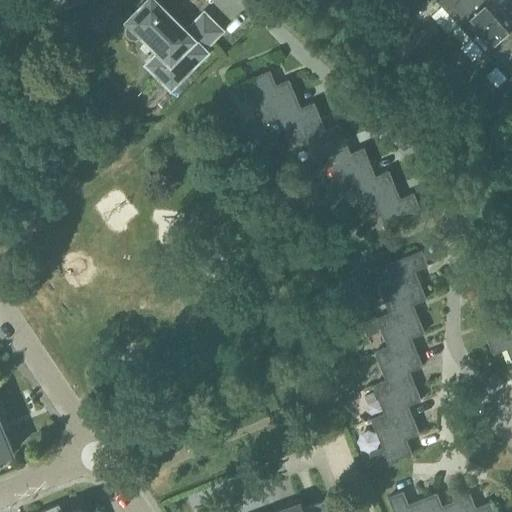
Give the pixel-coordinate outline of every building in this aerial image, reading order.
[(128,27),(126,31),(127,36),(130,39),(135,40),(139,37),(141,39),(142,37),(158,53),(146,65),(154,74),(171,90),(196,64),(208,52),(205,48),(222,32),(204,14),(186,32),(165,11),(166,10),(156,0),(145,0),(136,10),(137,11),(127,22),(128,23),(127,25),(128,27)] [(437,0),(437,1),(458,25),(465,19),(486,0),(437,0)] [(465,19),(458,25),(471,38),(477,32),(478,32),(502,11),(503,13),(511,5),(511,3),(509,0),(504,0),(498,6),(491,0),(486,0),(465,19)] [(477,32),(471,38),(483,52),(490,46),(511,26),(511,18),(510,20),(503,13),(502,11),(478,32),(477,32)] [(490,46),(483,52),(495,66),(502,59),(502,60),(511,50),(511,26),(490,46)] [(502,59),(495,66),(508,80),(511,76),(511,50),(502,60),(502,59)] [(270,71),(234,86),(240,101),(254,95),(259,109),(295,95),(289,80),(275,85),(270,71)] [(295,95),(259,109),(265,123),(278,118),(284,132),(319,118),(313,102),(300,107),(295,95)] [(319,118),(284,132),(290,146),(303,140),(309,155),(345,140),(339,125),(324,130),(319,118)] [(511,145),(511,143),(498,129),(489,137),(504,153),(511,145)] [(345,140),(309,155),(314,169),(329,163),(334,177),(369,163),(363,148),(350,153),(345,140)] [(369,163),(334,177),(340,191),(353,186),(359,199),(394,185),(388,170),(375,176),(369,163)] [(394,185),(359,199),(364,213),(377,208),(383,222),(419,208),(413,193),(399,198),(394,185)] [(391,279),(378,285),(383,299),(420,284),(414,271),(427,265),(422,251),(385,266),(391,279)] [(389,313),(376,319),(382,333),(418,318),(413,305),(426,299),(420,284),(383,299),(389,313)] [(388,346),(374,352),(380,366),(416,351),(411,338),(424,332),(418,318),(382,333),(388,346)] [(511,330),(487,340),(493,355),(506,350),(511,363),(511,330)] [(386,380),(372,385),(378,399),(415,385),(409,371),(422,366),(416,351),(380,366),(386,380)] [(384,414),(371,419),(377,433),(413,418),(407,405),(421,400),(415,385),(378,399),(384,414)] [(383,447),(369,452),(376,468),(411,453),(406,438),(419,433),(413,418),(377,433),(383,447)] [(0,469),(1,469),(0,466),(0,458),(14,453),(13,451),(3,429),(0,430),(0,469)] [(403,491),(388,498),(393,511),(426,511),(421,499),(408,505),(403,491)] [(436,493),(421,499),(426,511),(459,511),(455,501),(442,507),(436,493)] [(470,495),(455,501),(459,511),(493,511),(490,503),(476,509),(470,495)] [(330,511),(326,500),(302,509),(299,504),(277,511),(330,511)]
